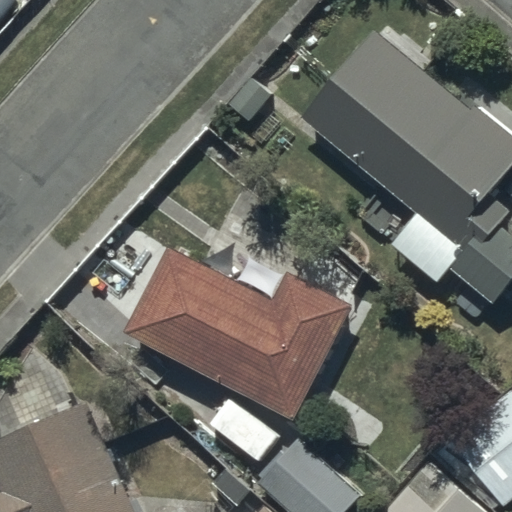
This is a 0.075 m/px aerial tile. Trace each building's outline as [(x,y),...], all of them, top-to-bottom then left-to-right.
[(511,126),(384,22),(307,117),(472,251),(457,269),(501,305),(511,291),(511,126)] [(135,330),(302,419),(363,305),(298,271),(283,300),(179,245),(135,330)] [(511,394),(457,438),(511,506),(511,505),(511,394)] [(142,511),(92,403),(0,445),(0,465),(12,491),(4,495),(11,511),(142,511)] [(309,434),(264,483),(295,511),(352,511),(371,492),(309,434)] [(491,511),(432,458),(383,511),(491,511)]
